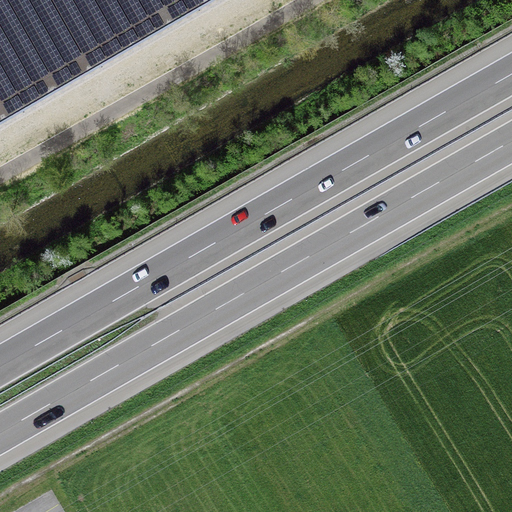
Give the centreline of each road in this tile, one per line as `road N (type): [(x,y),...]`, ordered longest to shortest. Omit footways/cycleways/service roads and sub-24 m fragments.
road 1 (track): [(0,501),(511,208)]
road 2 (motorway): [(0,432),(511,140)]
road 3 (motorway): [(511,74),(0,365)]
road 4 (track): [(0,175),(311,0)]
